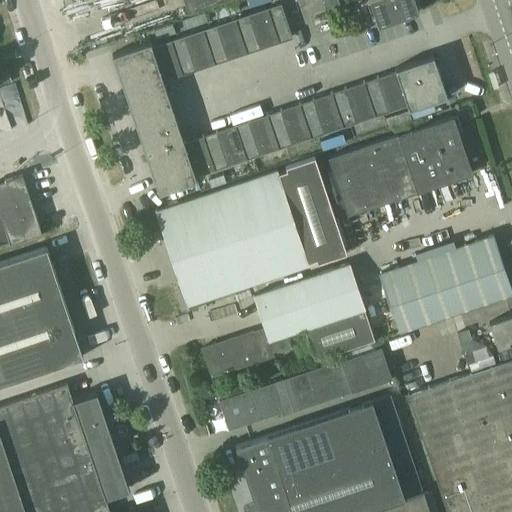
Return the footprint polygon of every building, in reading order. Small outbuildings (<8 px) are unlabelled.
[(185,0),(188,9),(186,10),(186,11),(217,0),(185,0)] [(415,0),(370,0),(379,24),(419,11),(415,0)] [(292,36),(281,2),(268,6),(279,41),(292,36)] [(268,6),(249,13),(260,47),(279,41),(268,6)] [(249,13),(235,17),(247,51),(260,47),(249,13)] [(235,17),(216,23),(228,58),(247,51),(235,17)] [(216,23),(203,28),(215,62),(228,58),(216,23)] [(203,28),(184,34),(196,69),(215,62),(203,28)] [(184,34),(171,39),(182,73),(196,69),(184,34)] [(171,39),(152,45),(157,61),(163,79),(182,73),(171,39)] [(157,61),(152,45),(151,40),(112,53),(119,74),(157,61)] [(395,67),(396,70),(402,87),(440,74),(433,54),(395,67)] [(164,80),(163,79),(157,61),(119,74),(126,93),(164,80)] [(7,70),(0,72),(0,79),(2,84),(11,81),(7,70)] [(396,70),(377,76),(389,110),(408,104),(402,87),(396,70)] [(402,87),(408,104),(409,108),(447,95),(440,74),(402,87)] [(377,76),(364,80),(375,115),(389,110),(377,76)] [(170,100),(164,80),(126,93),(132,113),(170,100)] [(364,80),(345,87),(356,121),(375,115),(364,80)] [(345,87),(332,91),(343,125),(356,121),(345,87)] [(332,91),(313,97),(324,132),(343,125),(332,91)] [(313,97),(300,102),(311,136),(324,132),(313,97)] [(177,120),(170,100),(132,113),(139,132),(177,120)] [(300,102),(281,108),(292,143),(311,136),(300,102)] [(281,108),(267,113),(279,147),(292,143),(281,108)] [(267,113),(248,119),(260,153),(279,147),(267,113)] [(401,194),(416,189),(417,190),(422,188),(422,187),(432,183),(432,185),(473,171),(472,170),(470,171),(452,116),(454,115),(454,114),(413,128),(413,129),(399,133),(399,132),(329,156),(348,213),(367,207),(366,205),(381,200),(382,202),(384,201),(384,200),(399,194),(399,196),(402,195),(401,194)] [(248,119),(235,124),(247,158),(260,153),(248,119)] [(183,139),(177,120),(139,132),(145,152),(183,139)] [(235,124),(216,130),(228,164),(247,158),(235,124)] [(216,130),(203,134),(215,169),(228,164),(216,130)] [(203,134),(184,141),(190,159),(196,175),(215,169),(203,134)] [(190,159),(184,141),(183,139),(145,152),(152,171),(190,159)] [(286,165),(287,169),(278,172),(277,169),(157,209),(157,207),(156,208),(188,305),(190,305),(190,304),(309,263),(308,260),(316,258),(318,261),(347,252),(315,156),(286,165)] [(197,179),(196,175),(190,159),(152,171),(159,192),(197,179)] [(0,180),(0,212),(10,242),(42,231),(22,173),(0,180)] [(380,271),(400,330),(511,292),(511,287),(494,233),(380,271)] [(47,246),(0,261),(0,382),(83,355),(47,246)] [(286,333),(301,328),(359,309),(364,307),(349,262),(333,267),(333,265),(332,265),(332,267),(318,272),(317,270),(316,270),(317,272),(303,277),(302,275),(300,275),(301,278),(287,282),(286,280),(285,281),(286,283),(271,288),(270,286),(269,286),(270,288),(254,293),(265,326),(252,331),(252,330),(202,346),(211,373),(251,360),(251,362),(277,354),(275,349),(281,347),(281,348),(290,345),(286,333)] [(284,371),(286,378),(374,348),(362,314),(361,315),(359,309),(301,328),(313,361),(284,371)] [(511,313),(490,321),(490,322),(491,322),(498,345),(498,346),(499,346),(504,360),(511,357),(511,341),(511,342),(511,341),(511,313)] [(457,332),(460,341),(471,337),(468,328),(457,332)] [(429,385),(408,393),(447,511),(511,511),(511,357),(504,360),(498,363),(494,352),(487,344),(471,337),(460,341),(470,372),(449,379),(450,381),(430,387),(429,385)] [(374,348),(286,378),(219,400),(220,401),(221,401),(229,427),(282,410),(283,412),(391,376),(381,346),(374,348)] [(0,511),(110,511),(105,494),(127,486),(96,393),(73,400),(67,382),(0,404),(0,511)] [(244,506),(243,511),(430,511),(391,393),(236,445),(241,460),(242,459),(256,502),(244,506)]
